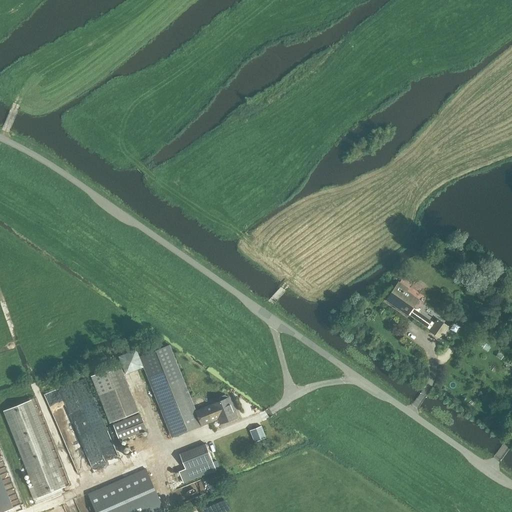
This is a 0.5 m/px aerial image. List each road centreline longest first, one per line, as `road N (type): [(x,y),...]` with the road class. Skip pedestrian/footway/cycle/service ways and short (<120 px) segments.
road 1 (unclassified): [(491,468),(0,137)]
road 2 (track): [(264,314),(292,274),(287,261),(132,158),(174,122)]
road 3 (track): [(78,491),(0,293)]
road 4 (track): [(3,139),(18,68),(128,0)]
